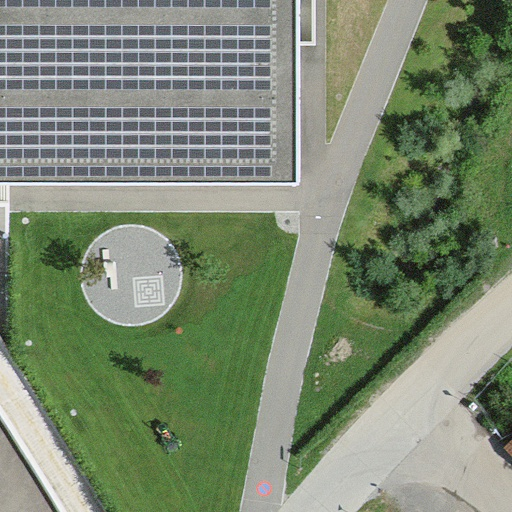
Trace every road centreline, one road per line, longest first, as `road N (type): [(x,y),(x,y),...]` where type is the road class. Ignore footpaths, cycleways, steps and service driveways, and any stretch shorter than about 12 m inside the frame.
road 1 (residential): [(412,409),(314,511)]
road 2 (track): [(511,313),(412,409)]
